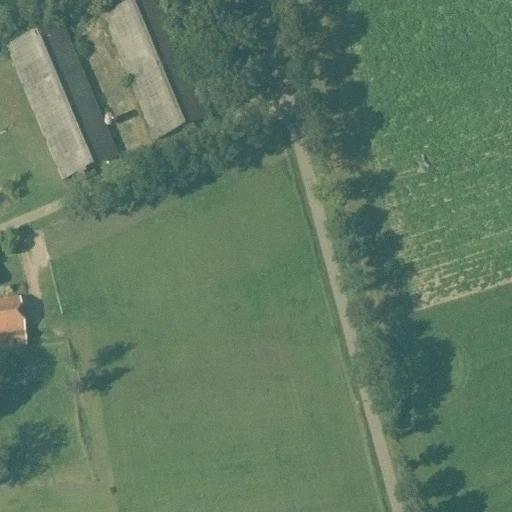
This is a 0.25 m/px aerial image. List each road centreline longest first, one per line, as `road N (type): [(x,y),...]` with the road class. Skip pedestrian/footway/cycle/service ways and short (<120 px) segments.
road 1 (unclassified): [(401,511),(292,98)]
road 2 (unclassified): [(0,231),(292,98)]
